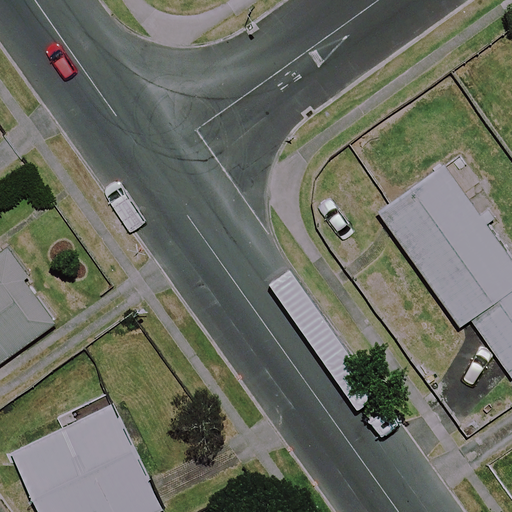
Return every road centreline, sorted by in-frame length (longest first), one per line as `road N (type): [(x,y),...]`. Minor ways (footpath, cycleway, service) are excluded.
road 1 (tertiary): [(399,511),(147,163)]
road 2 (residential): [(147,163),(378,0)]
road 3 (tertiary): [(147,163),(36,0)]
